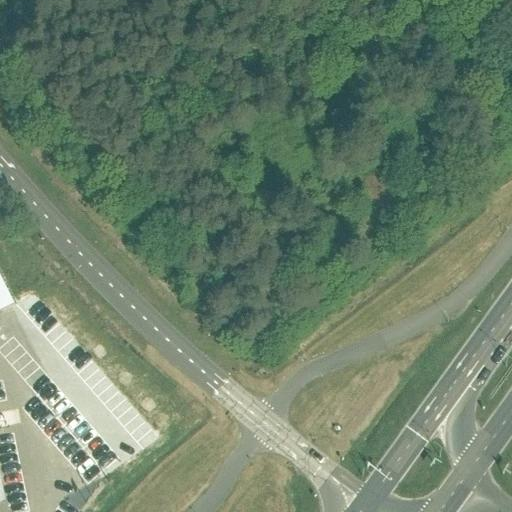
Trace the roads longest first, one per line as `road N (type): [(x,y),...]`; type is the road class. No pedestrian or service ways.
road 1 (primary): [(0,164),(97,273),(262,425)]
road 2 (unclassified): [(262,425),(305,375),(450,309),(511,246)]
road 3 (primary): [(473,360),(362,508)]
road 4 (primary): [(262,425),(362,508)]
road 5 (primary): [(473,360),(455,429),(464,479)]
